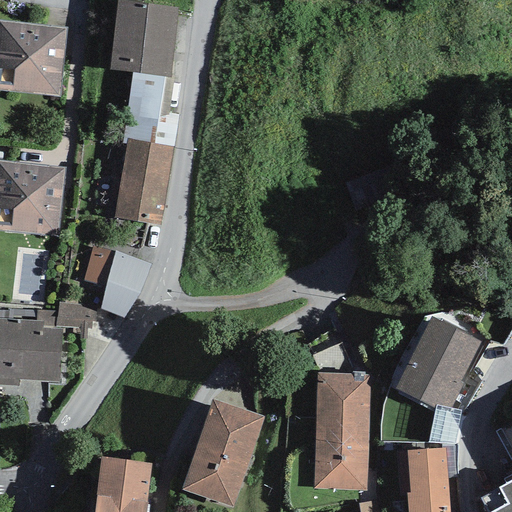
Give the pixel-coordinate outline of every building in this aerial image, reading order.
[(179,7),(117,0),(109,70),(132,73),(171,78),(179,7)] [(67,27),(0,20),(0,91),(60,98),(67,27)] [(171,78),(132,73),(122,144),(126,144),(127,139),(173,147),(179,115),(168,113),(173,78),(171,78)] [(113,217),(160,225),(173,147),(127,139),(126,144),(113,217)] [(0,161),(0,230),(57,236),(64,168),(0,161)] [(114,253),(93,247),(83,280),(104,286),(114,253)] [(139,294),(151,265),(115,251),(114,253),(104,286),(100,309),(123,318),(139,294)] [(96,306),(59,302),(58,311),(56,326),(91,329),(91,322),(95,322),(96,306)] [(58,311),(37,310),(35,321),(43,321),(43,326),(56,326),(58,311)] [(431,317),(395,389),(435,409),(435,405),(450,409),(463,383),(460,381),(480,342),(431,317)] [(43,326),(43,321),(35,321),(0,318),(0,385),(19,386),(19,380),(60,382),(61,329),(43,328),(43,326)] [(365,489),(368,375),(318,373),(314,488),(365,489)] [(262,417),(213,400),(183,490),(232,506),(262,417)] [(460,411),(450,409),(435,405),(435,409),(428,443),(441,443),(455,444),(460,411)] [(456,478),(455,444),(441,443),(441,448),(445,448),(447,478),(456,478)] [(449,511),(447,478),(445,448),(441,448),(406,451),(409,493),(406,493),(407,511),(449,511)] [(144,511),(151,463),(101,456),(93,511),(144,511)] [(511,511),(511,479),(498,488),(499,489),(480,499),(487,511),(511,511)]
